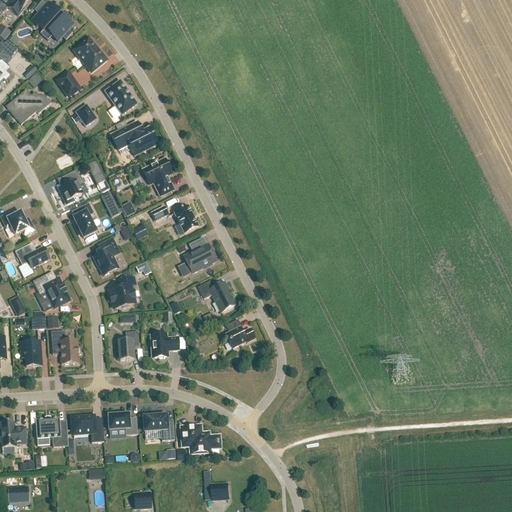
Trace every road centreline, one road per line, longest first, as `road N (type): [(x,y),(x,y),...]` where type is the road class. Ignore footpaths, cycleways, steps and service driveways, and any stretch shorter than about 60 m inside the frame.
road 1 (residential): [(247,427),(278,377),(277,340),(167,122),(131,62),(75,0)]
road 2 (residential): [(0,132),(90,295),(99,391)]
road 3 (residential): [(247,427),(188,397),(99,391)]
